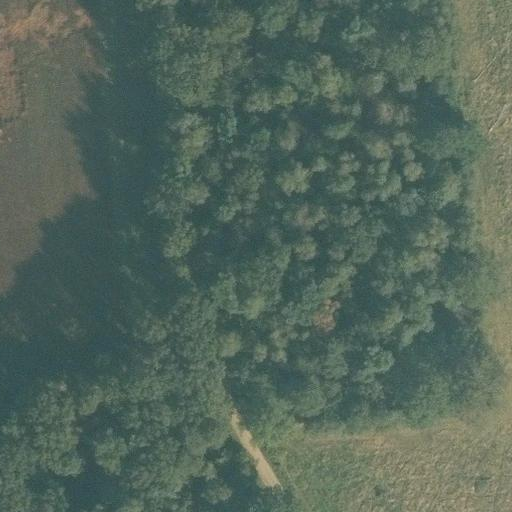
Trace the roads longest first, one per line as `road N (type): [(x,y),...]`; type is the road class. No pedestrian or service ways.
road 1 (track): [(196,368),(176,355),(145,357),(0,447)]
road 2 (track): [(286,511),(215,387),(196,368)]
